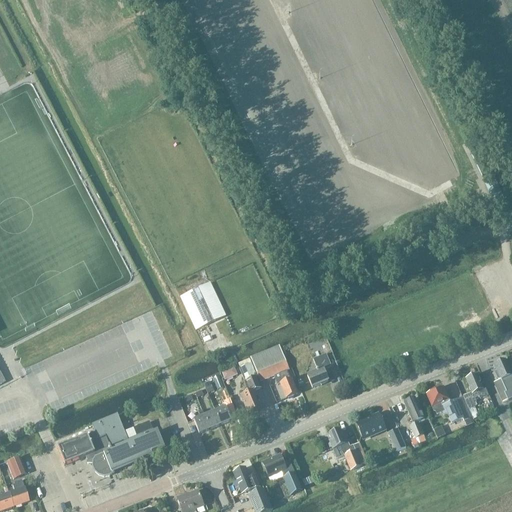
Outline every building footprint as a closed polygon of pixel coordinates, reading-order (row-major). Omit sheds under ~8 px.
[(493,203),(503,199),(494,180),(485,184),(493,203)] [(210,283),(180,298),(196,331),(226,316),(210,283)] [(286,399),(297,395),(291,380),(290,380),(287,371),(289,370),(280,348),(251,360),(260,382),(279,374),(283,383),(280,384),(286,399)] [(323,370),(331,367),(326,355),(313,360),(317,371),(316,371),(317,373),(307,377),(312,389),(328,382),(323,370)] [(511,376),(505,360),(494,365),(497,371),(495,374),(497,379),(500,380),(508,397),(511,395),(511,376)] [(251,365),(240,369),(245,382),(244,382),(249,394),(241,397),(248,415),(262,409),(255,391),(260,389),(256,378),(251,365)] [(234,369),(222,374),(225,381),(237,376),(234,369)] [(463,398),(468,410),(476,406),(474,400),(478,398),(479,401),(489,397),(485,388),(483,389),(477,375),(473,377),(471,375),(467,377),(467,379),(465,380),(472,394),(463,398)] [(218,390),(223,388),(218,377),(213,379),(218,390)] [(443,388),(427,395),(432,407),(439,405),(443,413),(444,417),(448,415),(452,424),(463,420),(463,422),(471,419),(462,398),(448,405),(446,401),(448,400),(443,388)] [(415,399),(404,403),(412,424),(420,421),(424,419),(421,414),(415,399)] [(230,402),(224,404),(226,408),(230,419),(231,420),(237,418),(230,402)] [(215,412),(220,426),(231,422),(231,420),(230,419),(226,408),(215,412)] [(210,430),(220,426),(215,412),(204,417),(210,430)] [(357,424),(360,430),(358,430),(363,440),(371,436),(370,434),(384,427),(378,415),(357,424)] [(112,470),(114,469),(115,469),(115,470),(116,470),(117,470),(118,470),(119,469),(119,468),(165,449),(158,433),(154,434),(153,430),(152,430),(149,422),(133,429),(136,436),(127,440),(118,416),(92,426),(95,433),(58,448),(65,466),(86,457),(87,461),(87,464),(93,465),(93,467),(95,472),(99,476),(104,477),(109,476),(114,473),(112,470)] [(210,430),(204,417),(194,421),(199,435),(210,430)] [(415,440),(423,436),(418,423),(410,427),(415,440)] [(340,430),(329,435),(331,441),(329,442),(332,450),(340,447),(350,471),(367,464),(359,444),(350,448),(344,435),(342,436),(340,430)] [(394,449),(404,445),(397,430),(387,434),(394,449)] [(504,436),(496,443),(499,447),(508,441),(504,436)] [(189,441),(191,454),(198,453),(196,440),(189,441)] [(280,456),(262,463),(269,479),(286,471),(280,456)] [(20,458),(6,464),(13,481),(27,476),(20,458)] [(246,469),(234,474),(242,495),(250,491),(251,495),(249,496),(255,511),(270,511),(272,511),(264,490),(258,492),(257,489),(260,488),(254,474),(248,476),(246,469)] [(293,476),(284,479),(291,497),(301,492),(293,476)] [(14,493),(9,495),(13,508),(29,502),(21,482),(14,485),(14,486),(12,486),(14,493)] [(194,511),(194,510),(203,506),(198,492),(185,498),(184,497),(177,500),(181,511),(194,511)] [(0,511),(13,508),(9,495),(0,497),(0,511)]
